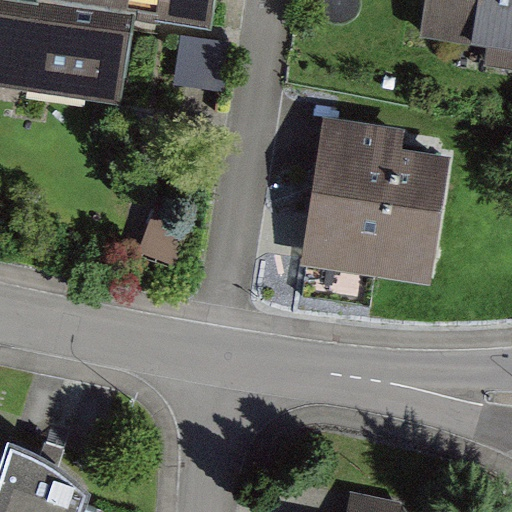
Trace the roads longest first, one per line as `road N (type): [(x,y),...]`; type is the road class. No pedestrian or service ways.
road 1 (residential): [(220,356),(511,401)]
road 2 (residential): [(0,315),(220,356)]
road 3 (residential): [(212,511),(220,356)]
